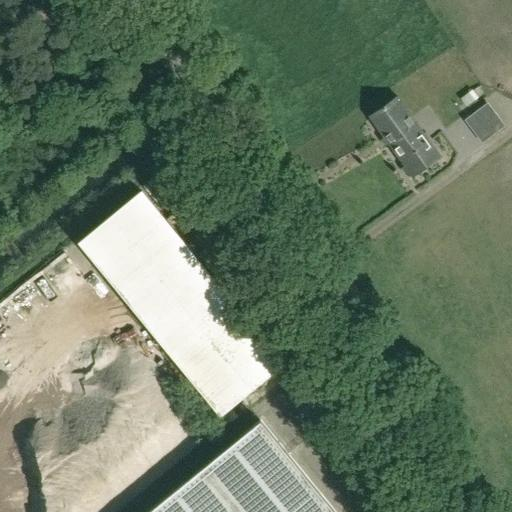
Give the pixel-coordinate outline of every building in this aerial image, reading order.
[(139,91),(133,83),(128,86),(134,95),(139,91)] [(371,116),(413,176),(442,155),(399,96),(371,116)] [(467,119),(483,142),(506,125),(489,103),(467,119)] [(285,364),(142,190),(79,242),(221,416),(285,364)] [(148,511),(335,511),(261,420),(148,511)]
